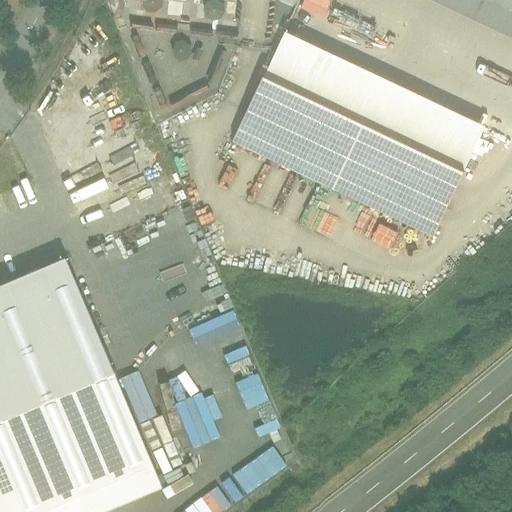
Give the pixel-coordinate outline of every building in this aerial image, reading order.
[(304,0),(301,8),(324,18),(331,0),(304,0)] [(485,130),(289,38),(241,139),(438,231),(485,130)] [(63,268),(0,293),(0,511),(101,511),(156,490),(63,268)] [(242,338),(221,345),(227,361),(248,354),(242,338)] [(235,383),(247,409),(268,400),(256,373),(235,383)] [(232,474),(246,494),(295,461),(281,441),(232,474)]
